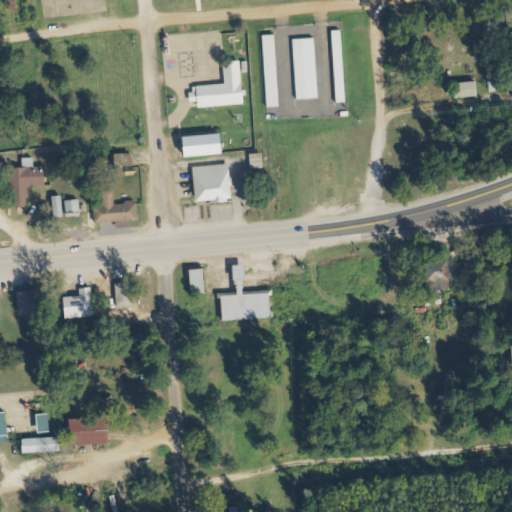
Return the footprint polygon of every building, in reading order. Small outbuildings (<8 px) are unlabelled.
[(339,32),(330,32),(332,104),(341,104),(339,32)] [(273,36),(260,37),(263,109),(276,108),(273,36)] [(291,41),(293,100),(315,100),(313,40),(291,41)] [(221,86),(190,88),(191,108),(244,106),(244,91),(238,92),(237,62),(220,63),(221,86)] [(450,84),(450,99),(476,98),(475,83),(450,84)] [(213,156),(212,136),(175,137),(175,158),(213,156)] [(110,156),(110,169),(129,168),(128,155),(110,156)] [(259,155),(246,155),(247,170),(260,169),(259,155)] [(7,205),(27,204),(26,189),(44,188),(43,168),(31,169),(31,159),(19,160),(20,169),(6,170),(7,205)] [(191,204),(228,202),(226,166),(189,168),(191,204)] [(135,222),(135,203),(113,204),(112,192),(100,193),(100,207),(90,207),(91,224),(135,222)] [(48,198),(49,219),(59,218),(58,197),(48,198)] [(62,202),(63,218),(78,217),(77,201),(62,202)] [(448,281),(452,281),(454,265),(423,262),(420,289),(447,291),(448,281)] [(186,295),(203,295),(202,271),(185,271),(186,295)] [(60,320),(90,319),(89,290),(77,290),(77,298),(59,299),(60,320)] [(14,294),(15,317),(32,316),(31,293),(14,294)] [(511,382),(511,346),(503,347),(505,383),(511,382)] [(0,443),(10,443),(9,413),(0,413),(0,443)] [(74,446),(113,445),(112,418),(73,419),(74,446)] [(24,453),(64,453),(63,438),(24,439),(24,453)]
